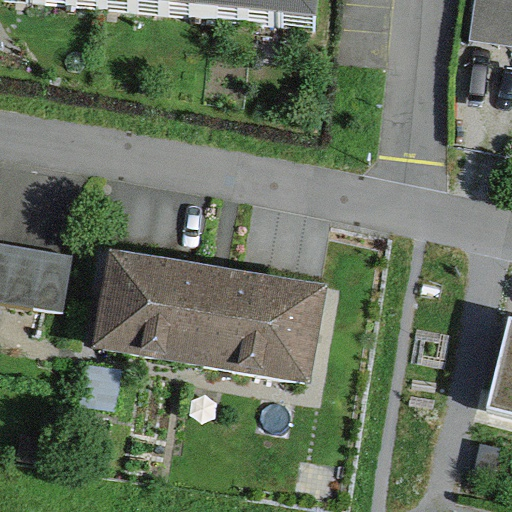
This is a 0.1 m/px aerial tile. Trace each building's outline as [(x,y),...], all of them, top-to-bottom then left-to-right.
[(9,0),(316,31),(319,0),(9,0)] [(511,48),(511,0),(478,0),(472,42),(511,48)] [(0,301),(63,316),(76,259),(0,241),(0,301)] [(326,304),(100,262),(82,359),(308,401),(326,304)] [(511,331),(491,416),(511,420),(511,331)]
